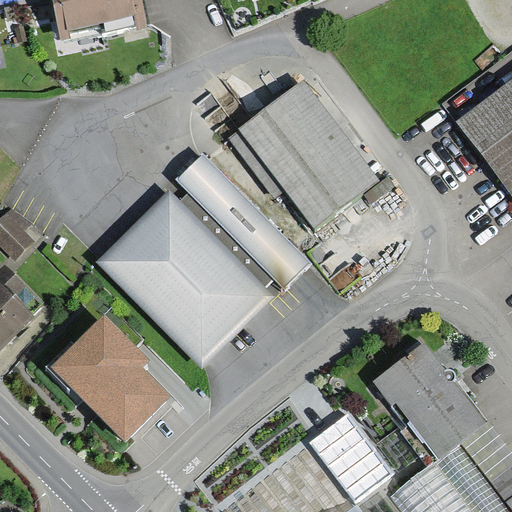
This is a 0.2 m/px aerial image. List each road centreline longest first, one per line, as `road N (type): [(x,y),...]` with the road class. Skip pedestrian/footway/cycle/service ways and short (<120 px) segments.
road 1 (residential): [(0,109),(103,106),(293,24),(425,195),(431,218),(421,289)]
road 2 (residential): [(421,289),(319,351),(135,511)]
road 3 (secondary): [(0,416),(94,511)]
